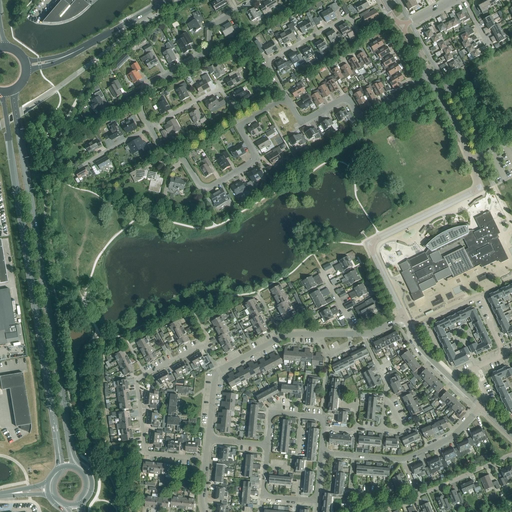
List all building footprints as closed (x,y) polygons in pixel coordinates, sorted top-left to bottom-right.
[(77,0),(61,0),(42,23),(51,24),(58,23),(64,22),(70,20),(75,17),(79,14),(83,11),(87,8),(77,0)] [(225,0),(217,0),(212,3),(216,11),(228,4),(225,0)] [(268,10),(278,5),(274,0),(269,0),(264,3),(264,4),(260,7),(264,15),(269,12),(268,10)] [(366,1),(366,0),(359,0),(361,2),(355,5),(359,12),(369,6),(366,1)] [(418,5),(415,0),(406,5),(409,10),(412,8),(413,11),(420,8),(418,5)] [(479,7),(477,8),(479,11),(481,10),(483,14),(488,12),(486,10),(487,9),(481,0),(478,0),(480,3),(478,5),(479,7)] [(492,7),(488,0),(486,0),(485,1),(484,0),(481,0),(487,9),(492,7)] [(329,10),(326,11),(331,20),(336,17),(333,11),(335,10),(332,4),(328,7),(329,10)] [(350,13),(346,7),(345,4),(341,6),(346,15),(350,13)] [(258,20),(263,17),(260,11),(256,13),(254,8),(246,13),(252,21),(257,18),(258,20)] [(331,20),(326,11),(324,13),(322,10),(318,13),(320,18),(323,16),(327,23),(331,20)] [(380,17),(375,10),(370,13),(368,10),(359,15),(361,18),(363,17),(365,20),(367,24),(380,17)] [(467,13),(464,14),(462,12),(461,12),(460,10),(456,12),(458,14),(457,15),(460,20),(463,19),(464,22),(471,18),(468,13),(467,13)] [(200,13),(194,17),(190,19),(192,22),(187,24),(191,30),(193,29),(195,32),(198,31),(198,30),(201,28),(199,24),(205,21),(200,13)] [(316,25),(309,13),(305,19),(306,21),(303,22),(308,31),(313,28),(312,27),(316,25)] [(461,23),(460,20),(457,15),(454,16),(453,13),(449,15),(452,21),(450,22),(453,28),(458,25),(461,23)] [(485,22),(486,25),(494,21),(491,16),(479,22),(480,25),(485,22)] [(453,28),(450,22),(447,23),(445,20),(442,22),(447,31),(453,28)] [(496,26),(496,25),(494,21),(486,25),(488,27),(483,30),(484,32),(496,26)] [(236,32),(240,30),(236,25),(232,27),(230,22),(220,28),(225,37),(235,31),(236,32)] [(308,31),(303,22),(298,25),(303,34),(308,31)] [(447,31),(442,22),(439,23),(440,25),(437,27),(440,32),(443,31),(445,34),(448,32),(447,31)] [(290,30),(285,32),(290,41),(295,38),(292,32),(295,30),(292,24),(288,26),(290,30)] [(350,39),(355,37),(351,29),(349,30),(346,24),(339,27),(344,36),(348,34),(350,39)] [(432,26),(430,27),(428,24),(423,27),(425,30),(426,29),(428,32),(425,33),(428,39),(431,38),(434,36),(432,33),(435,32),(432,26)] [(494,33),(501,29),(498,24),(496,25),(496,26),(484,32),(486,34),(492,31),(494,33)] [(469,32),(468,29),(466,30),(465,31),(464,31),(462,32),(459,33),(461,36),(464,42),(470,39),(468,36),(474,33),(472,30),(469,32)] [(492,40),(504,34),(501,29),(494,33),(495,36),(490,38),(492,40)] [(337,42),(343,39),(339,33),(336,35),(334,30),(327,34),(331,42),(336,40),(337,42)] [(290,41),(285,32),(281,34),(279,32),(275,34),(276,36),(277,36),(277,37),(280,41),(282,41),(282,40),(285,44),(290,41)] [(189,45),(193,43),(187,33),(180,36),(182,40),(178,43),(184,53),(191,48),(189,45)] [(506,39),(504,34),(492,40),(493,43),(497,40),(499,43),(506,39)] [(437,35),(434,36),(431,38),(434,43),(437,42),(438,45),(444,42),(441,36),(438,37),(437,35)] [(470,39),(464,42),(462,43),(465,49),(466,48),(471,46),(469,43),(473,41),(471,38),(470,39)] [(370,49),(372,52),(368,54),(370,56),(377,52),(378,51),(377,49),(383,45),(380,39),(370,44),(372,47),(370,49)] [(273,53),(268,44),(263,47),(261,44),(260,45),(258,40),(255,41),(261,53),(265,51),(268,56),(273,53)] [(316,50),(319,56),(321,59),(323,58),(321,55),(324,53),(322,51),(327,48),(323,40),(316,44),(319,49),(316,50)] [(171,50),(175,48),(171,41),(166,44),(167,46),(166,49),(167,49),(166,53),(164,54),(169,63),(176,58),(171,50)] [(273,41),(268,44),(273,53),(278,50),(273,41)] [(447,47),(444,42),(438,45),(435,46),(436,49),(440,48),(441,50),(447,47)] [(476,43),(471,46),(466,48),(469,54),(471,53),(475,51),(474,48),(477,46),(476,43)] [(147,53),(153,49),(150,44),(144,48),(147,53)] [(387,46),(378,51),(377,52),(379,55),(377,56),(380,62),(382,61),(385,59),(384,56),(390,52),(387,46)] [(449,46),(447,47),(441,50),(440,51),(441,54),(445,52),(446,55),(450,53),(452,52),(449,46)] [(309,58),(314,55),(310,47),(303,51),(306,56),(303,57),(306,63),(311,60),(309,58)] [(478,53),(481,51),(480,48),(475,51),(471,53),(474,59),(479,56),(478,53)] [(300,65),(305,62),(301,56),(298,58),(295,52),(289,56),(293,64),(298,61),(300,65)] [(126,53),(119,59),(124,64),(130,57),(126,53)] [(146,56),(141,59),(143,63),(145,61),(149,68),(158,63),(154,56),(152,53),(151,53),(146,56)] [(357,56),(361,63),(363,66),(366,64),(367,66),(373,63),(370,57),(367,59),(363,53),(357,56)] [(450,53),(446,55),(441,58),(442,61),(446,59),(447,62),(453,59),(450,53)] [(392,55),(385,59),(382,61),(384,64),(382,65),(385,70),(387,69),(390,67),(389,65),(395,61),(392,55)] [(361,63),(359,64),(355,58),(349,61),(354,69),(354,71),(357,69),(359,71),(364,68),(363,66),(361,63)] [(286,72),(291,69),(287,62),(285,63),(282,59),(276,63),(280,70),(284,68),(286,72)] [(453,59),(447,62),(445,63),(448,69),(450,68),(452,70),(458,67),(455,62),(454,61),(453,59)] [(133,84),(142,78),(138,71),(141,70),(137,63),(131,66),(134,71),(127,75),(131,81),(132,81),(133,84)] [(215,67),(214,65),(207,68),(211,74),(214,72),(217,78),(225,74),(223,70),(225,69),(223,64),(221,65),(220,65),(215,67)] [(357,74),(354,71),(354,69),(351,71),(347,64),(341,68),(344,73),(347,77),(347,78),(347,77),(350,76),(351,78),(357,74)] [(397,64),(390,67),(387,69),(389,72),(387,73),(389,77),(386,78),(388,80),(391,79),(395,76),(394,73),(400,70),(397,64)] [(240,75),(239,72),(243,70),(241,67),(230,73),(232,76),(226,79),(230,87),(239,82),(237,77),(240,75)] [(347,77),(344,73),(341,74),(338,68),(332,71),(334,76),(337,81),(340,79),(341,81),(347,78),(347,77)] [(397,83),(404,79),(400,73),(395,76),(391,79),(392,82),(390,83),(394,90),(395,90),(397,89),(403,87),(400,83),(398,84),(397,83)] [(207,83),(211,81),(207,74),(202,77),(204,81),(196,86),(200,93),(206,90),(210,88),(207,83)] [(335,83),(337,81),(334,76),(326,81),(327,83),(329,86),(333,93),(339,89),(335,83)] [(375,85),(372,87),(374,90),(378,96),(384,93),(380,86),(383,85),(380,79),(374,83),(375,85)] [(115,98),(122,94),(118,88),(121,86),(118,80),(114,82),(115,84),(109,88),(115,98)] [(303,88),(305,87),(302,81),(296,84),(298,87),(291,91),(295,97),(305,91),(303,88)] [(326,88),(329,86),(327,83),(326,81),(320,84),(321,87),(318,88),(319,89),(322,94),(324,98),(330,94),(326,88)] [(186,90),(189,89),(185,82),(180,85),(181,89),(177,91),(182,100),(189,96),(186,90)] [(371,91),(374,90),(372,87),(371,84),(365,88),(366,90),(364,92),(364,93),(369,101),(375,98),(371,91)] [(245,101),(252,97),(249,91),(245,93),(242,88),(233,93),(237,101),(243,98),(245,101)] [(362,95),(364,93),(364,92),(361,88),(356,91),(357,93),(354,95),(359,105),(365,101),(362,95)] [(319,96),(322,94),(319,89),(313,93),(315,95),(312,96),(313,99),(317,106),(323,102),(319,96)] [(100,98),(104,96),(101,91),(95,94),(97,98),(93,101),(94,104),(92,105),(94,109),(97,108),(99,111),(106,107),(100,98)] [(310,101),(313,99),(312,96),(310,93),(304,97),(305,100),(299,103),(302,109),(312,104),(310,101)] [(220,106),(226,103),(223,98),(218,101),(215,96),(205,102),(210,110),(220,105),(220,106)] [(165,106),(168,105),(164,97),(159,99),(160,102),(156,105),(162,114),(168,111),(165,106)] [(201,123),(206,120),(204,115),(201,117),(197,110),(190,114),(195,123),(200,121),(201,123)] [(349,120),(353,118),(350,112),(347,113),(345,110),(342,112),(341,111),(335,115),(340,122),(343,120),(343,119),(347,116),(349,120)] [(127,133),(133,129),(133,130),(134,130),(137,128),(134,123),(138,121),(134,115),(131,117),(132,120),(122,125),(127,133)] [(120,136),(117,131),(120,130),(117,124),(115,121),(116,121),(114,118),(111,120),(112,123),(110,124),(114,131),(112,132),(112,131),(106,134),(107,135),(104,136),(106,139),(110,137),(112,140),(120,136)] [(173,134),(180,129),(175,119),(169,122),(170,123),(165,126),(166,129),(164,131),(161,132),(165,138),(168,137),(166,134),(168,133),(172,131),(173,134)] [(332,125),(334,129),(335,131),(339,129),(338,127),(335,121),(332,122),(330,119),(327,121),(326,120),(320,124),(325,131),(328,128),(332,125)] [(257,135),(263,131),(258,123),(254,125),(254,126),(248,129),(253,136),(256,134),(257,135)] [(305,133),(310,139),(315,136),(317,139),(323,136),(320,129),(317,131),(315,128),(312,130),(311,129),(305,133)] [(296,143),(299,141),(301,145),(302,144),(307,142),(303,136),(301,137),(299,134),(295,136),(295,135),(289,139),(293,146),(297,144),(296,143)] [(265,147),(271,144),(267,137),(262,140),(261,140),(256,143),(260,150),(261,150),(262,153),(267,150),(265,147)] [(140,138),(128,145),(129,146),(125,148),(127,151),(131,149),(133,153),(142,148),(144,152),(148,149),(144,141),(142,142),(140,138)] [(94,150),(102,146),(99,140),(95,142),(95,141),(86,146),(89,152),(93,150),(94,150)] [(242,155),(246,153),(241,144),(231,150),(235,158),(242,154),(242,155)] [(278,154),(282,152),(279,147),(272,150),(274,153),(268,157),(272,164),(281,159),(278,154)] [(226,159),(229,157),(226,151),(222,154),(223,156),(217,160),(223,170),(230,166),(226,159)] [(101,170),(108,166),(113,168),(113,167),(111,164),(107,157),(97,162),(98,164),(94,166),(97,171),(101,169),(101,170)] [(206,177),(213,173),(209,167),(212,165),(208,158),(203,161),(205,165),(200,168),(206,177)] [(85,168),(85,167),(75,172),(78,177),(75,179),(77,184),(81,182),(79,179),(87,174),(88,177),(92,174),(88,167),(85,168)] [(253,182),(264,176),(259,167),(252,171),(247,173),(252,181),(249,182),(253,189),(256,188),(253,182)] [(159,193),(163,178),(159,178),(160,175),(156,174),(157,173),(149,171),(148,169),(143,171),(142,168),(130,173),(135,183),(144,178),(145,177),(148,177),(147,179),(151,180),(148,190),(159,193)] [(275,182),(270,173),(265,176),(270,185),(275,182)] [(184,190),(186,182),(180,181),(180,179),(171,177),(169,188),(174,189),(174,187),(184,190)] [(253,189),(249,182),(247,184),(246,183),(243,185),(241,182),(236,185),(235,184),(231,186),(232,187),(230,188),(230,190),(231,192),(233,192),(235,192),(236,194),(242,190),(243,192),(249,188),(250,191),(253,189)] [(224,198),(227,197),(227,196),(222,188),(210,196),(215,204),(216,207),(226,202),(224,198)] [(453,278),(481,265),(482,268),(500,259),(501,263),(509,259),(498,238),(497,239),(495,236),(500,233),(490,211),(475,218),(481,229),(474,233),(474,231),(468,231),(468,226),(466,226),(465,225),(470,225),(470,224),(465,224),(464,224),(458,225),(452,227),(447,229),(441,232),(436,235),(431,238),(427,242),(423,247),(426,244),(427,245),(425,247),(429,250),(426,254),(425,252),(408,260),(409,261),(407,262),(407,261),(400,265),(403,272),(401,273),(402,275),(412,294),(411,294),(417,308),(424,304),(423,302),(426,301),(422,292),(436,285),(435,283),(452,274),(454,277),(453,278)] [(335,269),(350,261),(348,256),(339,261),(340,263),(334,266),(335,269)] [(344,270),(353,266),(350,261),(335,269),(337,272),(343,268),(344,270)] [(343,283),(358,275),(355,270),(347,275),(348,277),(341,280),(343,283)] [(305,286),(320,278),(319,275),(312,278),(311,276),(301,282),(304,287),(305,286)] [(352,284),(360,279),(358,275),(343,283),(344,285),(351,282),(352,284)] [(322,280),(320,278),(305,286),(308,290),(317,286),(315,284),(322,280)] [(350,296),(365,288),(362,284),(354,288),(355,290),(349,294),(350,296)] [(283,290),(280,285),(270,290),(273,295),(283,290)] [(510,294),(507,287),(502,289),(507,300),(509,299),(508,295),(510,294)] [(0,344),(7,344),(7,343),(22,341),(19,325),(15,325),(9,288),(0,289),(0,344)] [(313,299),(329,291),(327,288),(320,292),(319,290),(310,295),(313,299)] [(359,298),(368,293),(365,288),(350,296),(352,299),(358,296),(359,298)] [(507,300),(502,289),(496,292),(500,299),(502,297),(504,301),(507,300)] [(276,300),(286,295),(283,290),(273,295),(276,300)] [(330,293),(329,291),(313,299),(315,304),(324,300),(323,297),(330,293)] [(497,300),(500,299),(496,292),(489,295),(491,298),(488,299),(491,306),(498,303),(497,300)] [(289,300),(286,295),(276,300),(278,305),(279,305),(286,301),(289,300)] [(365,302),(365,303),(370,312),(376,308),(375,307),(379,305),(374,297),(365,302)] [(326,304),(333,301),(331,298),(325,302),(324,300),(315,304),(318,309),(327,304),(326,304)] [(257,304),(254,299),(244,304),(247,309),(257,304)] [(289,306),(286,301),(279,305),(278,305),(276,306),(279,311),(289,306)] [(352,301),(345,305),(347,310),(354,306),(352,301)] [(365,303),(355,308),(359,315),(358,316),(361,320),(366,317),(365,315),(370,312),(365,303)] [(494,311),(505,306),(504,303),(499,305),(498,303),(491,306),(494,311)] [(250,314),(260,309),(257,304),(247,309),(250,314)] [(282,316),(292,311),(289,306),(279,311),(282,316)] [(506,309),(505,306),(494,311),(496,317),(503,313),(502,311),(506,309)] [(323,318),(338,310),(336,307),(330,310),(329,308),(320,313),(323,318)] [(471,307),(464,310),(467,317),(470,316),(471,319),(478,316),(475,309),(472,310),(471,307)] [(263,314),(260,309),(250,314),(252,319),(253,319),(260,315),(263,314)] [(333,316),(339,312),(338,310),(323,318),(325,322),(334,318),(333,316)] [(467,317),(464,310),(459,313),(464,324),(466,323),(464,319),(467,317)] [(285,322),(294,316),(292,311),(282,316),(285,322)] [(464,324),(459,313),(453,315),(456,322),(459,321),(461,325),(464,324)] [(499,322),(510,317),(509,314),(505,316),(503,313),(496,317),(499,322)] [(263,320),(260,315),(253,319),(252,319),(250,320),(253,325),(263,320)] [(456,322),(453,315),(448,318),(453,329),(455,328),(454,324),(456,322)] [(224,321),(221,316),(212,321),(214,327),(224,321)] [(481,321),(478,316),(471,319),(472,322),(468,324),(470,326),(481,321)] [(511,319),(510,317),(499,322),(501,327),(508,324),(507,321),(511,319)] [(453,329),(448,318),(442,320),(446,328),(448,326),(450,330),(453,329)] [(172,331),(182,325),(179,320),(177,321),(174,322),(173,323),(169,325),(172,331)] [(256,330),(266,325),(263,320),(253,325),(256,330)] [(443,329),(446,328),(442,320),(435,324),(437,327),(434,328),(437,335),(444,332),(443,329)] [(217,332),(227,326),(224,321),(214,327),(217,332)] [(483,326),(481,321),(470,326),(471,329),(475,327),(476,330),(483,326)] [(511,325),(510,327),(508,324),(501,327),(504,334),(507,333),(509,336),(511,334),(511,325)] [(174,336),(184,330),(182,325),(172,331),(174,336)] [(268,330),(266,325),(256,330),(259,336),(268,330)] [(230,332),(227,326),(217,332),(220,336),(220,337),(227,333),(228,333),(230,332)] [(486,332),(483,326),(476,330),(478,332),(473,334),(475,337),(486,332)] [(177,341),(187,335),(184,330),(174,336),(177,341)] [(396,331),(392,334),(396,342),(398,341),(400,344),(402,343),(396,331)] [(440,340),(451,335),(450,332),(446,334),(444,332),(437,335),(440,340)] [(488,337),(486,332),(475,337),(476,340),(480,338),(481,340),(488,337)] [(230,338),(228,333),(227,333),(220,337),(220,336),(217,338),(220,343),(230,338)] [(396,342),(392,334),(387,336),(393,348),(395,347),(393,343),(396,342)] [(190,341),(187,335),(177,341),(180,346),(190,341)] [(452,337),(451,335),(440,340),(442,346),(449,342),(448,339),(452,337)] [(393,348),(387,336),(382,338),(387,346),(389,345),(391,349),(393,348)] [(139,348),(149,343),(146,337),(137,343),(139,348)] [(492,344),(488,337),(481,340),(482,343),(480,344),(483,351),(490,348),(489,345),(492,344)] [(223,348),(233,343),(230,338),(220,343),(223,348)] [(387,346),(382,338),(378,340),(382,349),(384,347),(386,351),(388,350),(387,346)] [(382,349),(378,340),(373,343),(375,347),(373,348),(376,354),(380,352),(379,350),(382,349)] [(445,351),(456,346),(455,343),(451,345),(449,342),(442,346),(445,351)] [(142,353),(152,348),(149,343),(139,348),(142,353)] [(236,348),(233,343),(223,348),(226,353),(236,348)] [(483,351),(480,344),(477,346),(476,343),(469,346),(472,353),(475,352),(476,355),(483,351)] [(369,355),(366,349),(367,348),(365,344),(362,345),(363,348),(363,349),(362,348),(361,348),(360,349),(361,351),(364,357),(369,355)] [(457,348),(456,346),(445,351),(447,356),(454,353),(453,350),(457,348)] [(361,351),(360,349),(360,350),(358,351),(355,347),(353,348),(359,360),(364,357),(361,351)] [(457,352),(454,353),(447,356),(452,367),(455,365),(455,366),(469,360),(469,359),(471,358),(467,347),(457,352)] [(145,358),(155,353),(152,348),(142,353),(145,358)] [(359,360),(353,348),(351,349),(354,353),(351,355),(351,356),(352,356),(354,362),(359,360)] [(113,355),(116,360),(126,355),(123,350),(113,355)] [(404,360),(412,355),(408,351),(405,353),(403,351),(401,353),(399,355),(398,356),(401,360),(403,358),(404,360)] [(199,353),(195,355),(200,363),(203,362),(205,365),(209,363),(206,356),(203,358),(201,352),(199,353)] [(157,358),(155,353),(145,358),(148,363),(157,358)] [(274,353),(271,354),(278,366),(283,363),(279,355),(276,357),(274,353)] [(352,356),(351,356),(349,358),(347,353),(345,354),(350,366),(355,364),(354,362),(352,356)] [(278,366),(271,354),(269,355),(271,359),(268,360),(273,368),(278,366)] [(350,366),(345,354),(342,355),(345,360),(342,361),(346,369),(350,366)] [(119,365),(129,360),(126,355),(116,360),(119,365)] [(200,363),(195,355),(192,356),(192,357),(191,358),(193,363),(191,364),(194,370),(198,367),(197,365),(200,363)] [(404,367),(415,359),(412,355),(404,360),(406,363),(400,367),(402,369),(404,367)] [(273,368),(268,360),(266,362),(264,358),(261,359),(268,371),(273,368)] [(346,369),(342,361),(339,362),(337,358),(335,359),(341,371),(346,369)] [(268,371),(261,359),(259,361),(261,364),(259,366),(258,366),(261,372),(263,374),(268,371)] [(341,371),(335,359),(333,360),(335,364),(332,366),(336,374),(341,371)] [(411,368),(418,363),(415,359),(404,367),(406,369),(409,366),(411,368)] [(122,370),(131,365),(129,360),(119,365),(122,370)] [(258,366),(259,366),(257,364),(254,365),(253,361),(250,363),(256,374),(261,372),(258,366)] [(181,362),(178,364),(183,373),(186,371),(187,373),(192,371),(189,365),(186,367),(183,362),(182,363),(181,362)] [(256,374),(250,363),(248,364),(250,368),(247,369),(251,377),(256,374)] [(421,367),(418,363),(411,368),(412,371),(411,372),(414,376),(419,372),(418,370),(421,367)] [(183,373),(178,364),(175,366),(173,367),(176,372),(174,374),(177,379),(181,377),(180,374),(183,373)] [(134,370),(131,365),(122,370),(124,376),(134,370)] [(251,377),(247,369),(244,371),(242,367),(240,368),(246,380),(251,377)] [(363,374),(365,379),(373,375),(374,374),(373,373),(372,372),(372,373),(371,372),(375,370),(373,367),(369,369),(369,370),(363,374)] [(506,367),(500,370),(503,377),(506,376),(507,378),(511,375),(511,371),(511,368),(508,370),(506,367)] [(246,380),(240,368),(238,369),(240,373),(237,374),(241,382),(246,380)] [(423,379),(430,373),(426,369),(421,374),(419,372),(414,376),(418,380),(421,377),(423,379)] [(500,378),(503,377),(500,370),(493,373),(494,376),(491,377),(495,384),(502,381),(500,378)] [(164,371),(161,373),(166,382),(169,380),(170,383),(175,380),(172,375),(169,376),(166,371),(165,372),(164,371)] [(241,382),(237,374),(234,376),(232,372),(230,373),(236,385),(241,382)] [(21,429),(30,432),(31,431),(31,429),(31,428),(31,426),(31,424),(23,373),(0,376),(0,378),(2,390),(10,389),(16,427),(21,426),(21,429)] [(166,382),(161,373),(158,375),(156,376),(159,381),(156,383),(159,388),(164,386),(163,383),(166,382)] [(236,385),(230,373),(228,375),(230,378),(227,380),(231,388),(236,385)] [(388,381),(390,385),(399,381),(398,379),(399,378),(397,373),(391,376),(392,379),(388,381)] [(424,386),(433,376),(430,373),(423,379),(425,381),(423,384),(424,386)] [(374,378),(373,375),(365,379),(368,383),(376,379),(380,378),(379,375),(374,378)] [(431,386),(437,379),(433,376),(424,386),(426,387),(429,384),(431,386)] [(377,381),(376,379),(368,383),(370,388),(377,385),(377,386),(381,384),(380,381),(377,383),(376,382),(377,382),(377,381)] [(402,379),(399,381),(390,385),(393,390),(401,386),(400,383),(403,381),(402,379)] [(434,390),(441,383),(437,379),(431,386),(428,389),(430,391),(432,388),(434,390)] [(302,393),(303,383),(299,383),(299,382),(293,381),(293,385),(292,393),(292,394),(294,395),(295,394),(295,393),(295,398),(301,399),(302,393)] [(497,389),(508,384),(507,382),(503,384),(502,381),(495,384),(497,389)] [(442,393),(440,391),(445,387),(441,383),(434,390),(436,392),(434,395),(435,396),(433,398),(435,400),(437,398),(442,393)] [(278,391),(277,388),(279,387),(277,384),(275,385),(270,388),(274,395),(275,396),(276,396),(277,394),(276,394),(277,394),(279,397),(281,396),(280,391),(278,391)] [(314,407),(316,385),(308,384),(306,406),(314,407)] [(509,387),(508,384),(497,389),(500,395),(507,392),(505,389),(509,387)] [(183,394),(184,387),(176,386),(176,392),(178,392),(178,394),(183,394)] [(402,388),(401,386),(393,390),(395,395),(399,393),(400,395),(406,392),(404,387),(402,388)] [(191,391),(192,387),(184,387),(183,394),(188,395),(189,393),(191,393),(191,391)] [(274,395),(270,388),(265,390),(272,402),(274,401),(271,397),(274,395)] [(350,413),(350,410),(340,409),(339,412),(337,411),(339,390),(331,389),(329,411),(328,411),(328,413),(333,414),(339,415),(338,423),(346,423),(347,412),(350,413)] [(272,402),(265,390),(261,393),(265,400),(267,399),(270,403),(272,402)] [(402,398),(404,402),(413,398),(412,396),(413,395),(411,390),(405,394),(406,396),(402,398)] [(157,397),(158,391),(152,391),(151,394),(146,393),(145,395),(144,399),(154,400),(155,396),(157,397)] [(444,402),(451,395),(447,391),(444,395),(442,393),(437,398),(440,400),(439,402),(442,405),(444,402)] [(502,400),(511,395),(511,392),(508,394),(507,392),(500,395),(502,400)] [(265,400),(261,393),(256,395),(259,402),(257,403),(262,406),(264,405),(262,402),(263,402),(264,402),(265,401),(265,400)] [(448,405),(454,398),(451,395),(444,402),(442,405),(443,406),(446,403),(448,405)] [(511,398),(511,395),(502,400),(504,405),(511,402),(510,400),(511,398)] [(407,407),(419,401),(418,399),(414,401),(413,398),(404,402),(407,407)] [(449,412),(458,402),(454,398),(448,405),(450,407),(447,410),(449,412)] [(154,403),(154,400),(144,399),(144,402),(145,402),(144,404),(150,405),(150,408),(156,409),(157,403),(154,403)] [(262,406),(257,403),(254,400),(251,400),(251,405),(250,405),(250,410),(258,411),(259,411),(259,410),(259,409),(258,409),(258,408),(262,408),(262,406)] [(420,403),(419,401),(407,407),(409,412),(417,408),(416,405),(420,403)] [(456,412),(462,405),(458,402),(449,412),(451,413),(453,410),(456,412)] [(466,409),(462,405),(456,412),(458,414),(456,416),(460,419),(464,414),(463,412),(466,409)] [(417,408),(409,412),(411,416),(415,414),(416,417),(424,413),(423,410),(421,406),(417,408)] [(176,413),(177,408),(167,407),(166,409),(169,410),(168,415),(172,415),(172,413),(176,413)] [(160,416),(160,411),(154,411),(154,414),(148,413),(148,415),(147,415),(147,419),(157,420),(157,416),(160,416)] [(447,423),(449,422),(446,416),(442,418),(442,420),(440,421),(444,430),(448,428),(447,423)] [(189,420),(188,422),(188,426),(196,426),(196,419),(191,418),(191,420),(189,420)] [(295,423),(296,419),(290,418),(290,420),(282,420),(282,425),(290,426),(292,426),(292,425),(291,424),(291,423),(295,423)] [(440,421),(438,418),(436,419),(438,422),(435,423),(439,432),(444,430),(440,421)] [(157,423),(157,420),(147,419),(147,422),(147,424),(153,425),(152,428),(159,428),(159,423),(157,423)] [(188,426),(188,422),(183,421),(183,423),(180,423),(180,429),(188,429),(188,426)] [(315,429),(316,424),(316,423),(316,421),(313,421),(313,423),(308,423),(307,428),(310,429),(310,428),(315,429)] [(439,432),(435,423),(433,424),(431,421),(429,422),(434,434),(439,432)] [(434,434),(429,422),(427,423),(428,426),(426,428),(430,436),(434,434)] [(430,436),(426,428),(423,429),(423,427),(418,429),(421,435),(423,434),(425,438),(430,436)] [(483,432),(481,427),(476,430),(481,442),(483,440),(484,441),(486,440),(486,439),(489,438),(485,431),(483,432)] [(318,429),(315,429),(310,428),(310,429),(307,458),(302,457),(302,458),(294,457),(293,459),(296,460),(295,471),(296,471),(295,473),(301,474),(301,471),(304,471),(304,461),(315,462),(318,429)] [(413,433),(411,433),(415,442),(420,440),(417,433),(418,433),(416,428),(413,430),(415,433),(414,433),(413,433)] [(162,436),(163,431),(157,430),(157,433),(151,433),(150,435),(150,438),(159,439),(160,436),(162,436)] [(411,433),(410,430),(407,431),(410,435),(407,437),(410,444),(415,442),(411,433)] [(472,437),(470,438),(473,445),(475,444),(476,444),(478,443),(479,443),(478,443),(481,442),(476,430),(470,432),(472,437)] [(353,448),(354,438),(330,435),(329,443),(351,445),(351,448),(353,448)] [(407,437),(406,435),(405,436),(404,437),(405,438),(404,438),(402,435),(399,436),(400,441),(402,440),(405,447),(410,444),(407,437)] [(397,441),(400,441),(399,436),(396,436),(395,440),(394,439),(394,438),(392,438),(391,448),(397,448),(397,441)] [(159,443),(159,439),(150,438),(149,442),(150,442),(150,444),(155,445),(155,448),(161,448),(162,443),(159,443)] [(174,451),(175,441),(171,441),(171,438),(166,438),(166,444),(169,444),(168,450),(170,450),(170,451),(174,451)] [(473,446),(473,445),(470,438),(468,439),(462,441),(467,453),(470,452),(468,449),(471,447),(473,446)] [(183,445),(184,439),(178,439),(178,441),(175,441),(174,451),(177,451),(179,451),(180,445),(183,445)] [(191,452),(192,443),(189,442),(189,440),(184,439),(183,445),(186,446),(185,451),(187,452),(191,452)] [(200,446),(201,440),(196,439),(195,443),(192,443),(191,452),(195,453),(195,452),(197,452),(197,446),(200,446)] [(467,453),(462,441),(457,444),(460,450),(457,452),(460,458),(465,455),(466,454),(467,453)] [(460,458),(457,452),(455,453),(453,448),(447,450),(453,462),(455,461),(454,458),(457,456),(457,458),(458,459),(460,458)] [(453,462),(447,450),(442,453),(445,459),(443,460),(446,467),(448,466),(446,461),(449,460),(450,463),(453,462)] [(232,457),(232,455),(219,454),(219,459),(224,460),(224,463),(228,463),(229,463),(232,463),(233,460),(228,459),(228,457),(232,457)] [(446,467),(443,460),(440,461),(438,457),(433,459),(438,471),(446,467)] [(335,462),(335,467),(343,468),(343,462),(343,460),(338,459),(338,462),(335,462)] [(438,471),(433,459),(427,461),(430,466),(427,467),(430,475),(433,473),(434,474),(436,473),(436,472),(438,471)] [(430,475),(427,467),(425,468),(422,462),(416,464),(422,476),(424,475),(423,472),(426,470),(428,476),(431,475),(430,475)] [(228,466),(228,463),(224,463),(223,465),(216,464),(215,470),(229,472),(229,471),(232,472),(232,469),(228,469),(224,469),(225,465),(228,466)] [(422,476),(416,464),(411,467),(415,475),(418,474),(419,477),(422,476)] [(506,478),(511,475),(511,469),(511,467),(505,469),(504,469),(501,470),(504,478),(499,480),(502,486),(509,483),(506,478)] [(312,494),(314,472),(306,471),(304,493),(301,493),(301,495),(309,496),(309,494),(312,494)] [(345,473),(342,473),(337,473),(335,494),(324,493),(322,511),(330,511),(332,497),(338,498),(338,497),(348,498),(349,496),(343,495),(345,473)] [(391,479),(394,484),(403,480),(402,478),(401,478),(400,478),(400,477),(403,476),(402,473),(398,475),(398,476),(391,479)] [(497,489),(500,488),(497,481),(492,483),(489,475),(481,479),(485,490),(495,485),(497,489)] [(223,480),(224,477),(214,476),(214,482),(221,483),(221,486),(226,486),(227,481),(223,480)] [(403,487),(407,485),(406,482),(403,483),(402,483),(403,482),(403,481),(403,480),(394,484),(396,489),(394,490),(396,493),(400,491),(399,487),(403,486),(403,487)] [(475,492),(481,490),(478,483),(474,485),(473,483),(474,483),(473,480),(460,485),(462,489),(461,489),(464,494),(468,492),(467,490),(473,487),(475,492)] [(225,489),(226,489),(226,486),(221,486),(221,488),(216,487),(215,493),(228,495),(228,492),(225,492),(225,489)] [(460,492),(457,494),(455,490),(448,493),(452,503),(453,505),(460,502),(461,505),(465,503),(460,492)] [(228,497),(228,495),(215,493),(214,499),(222,500),(222,503),(227,503),(227,501),(224,500),(224,497),(228,497)] [(447,511),(452,509),(449,503),(446,504),(442,495),(436,498),(440,507),(444,506),(447,511)] [(251,499),(250,499),(241,498),(241,503),(242,504),(242,506),(248,506),(248,507),(253,508),(253,505),(253,502),(249,502),(250,501),(251,500),(251,499)] [(227,506),(227,503),(222,503),(222,505),(216,505),(216,511),(229,511),(229,509),(225,509),(226,506),(227,506)]
